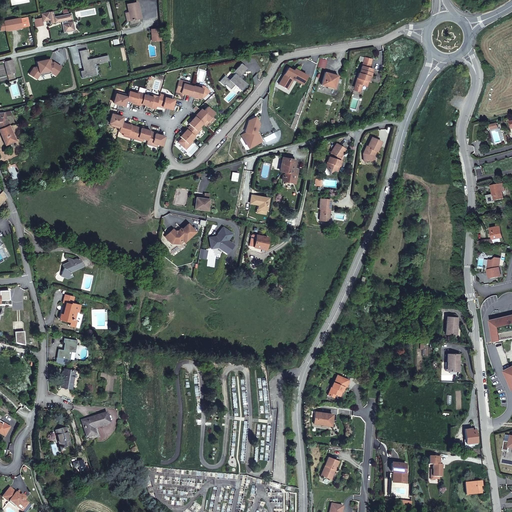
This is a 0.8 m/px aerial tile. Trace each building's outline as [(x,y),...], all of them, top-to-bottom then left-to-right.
[(141,18),(137,2),(127,4),(129,11),(129,13),(130,13),(132,20),(141,18)] [(71,14),(54,17),(53,11),(49,12),(50,20),(51,23),(62,21),(65,21),(65,24),(62,24),(64,32),(74,30),(73,22),(72,22),(72,19),(71,14)] [(50,20),(49,12),(41,13),(43,22),(50,20)] [(20,18),(4,21),(4,23),(6,31),(22,28),(22,27),(28,26),(27,17),(20,18)] [(160,29),(151,29),(151,41),(161,40),(160,29)] [(87,49),(79,51),(82,66),(85,65),(86,70),(83,70),(80,71),(82,78),(92,76),(91,69),(95,68),(94,64),(99,63),(98,57),(87,60),(87,57),(89,57),(87,49)] [(34,68),(29,74),(37,79),(39,75),(40,75),(39,73),(50,71),(51,73),(52,73),(55,75),(61,67),(54,62),(51,63),(49,63),(48,59),(37,62),(38,67),(34,68)] [(14,68),(12,60),(4,61),(7,70),(14,68)] [(370,64),(363,61),(360,73),(359,73),(355,86),(361,88),(362,85),(367,86),(368,81),(367,80),(368,76),(370,76),(370,77),(373,69),(369,67),(370,64)] [(224,76),(219,82),(224,86),(225,85),(230,90),(234,85),(239,90),(245,83),(239,77),(247,69),(241,63),(233,72),(234,74),(229,80),(224,76)] [(288,68),(279,85),(284,88),(287,83),(290,85),(293,80),(302,85),(307,76),(295,69),(293,73),(291,72),(292,71),(288,68)] [(337,75),(325,71),(321,85),(334,88),(337,75)] [(181,93),(201,98),(201,96),(204,98),(210,91),(205,86),(199,85),(198,87),(194,86),(193,86),(188,85),(184,84),(185,81),(180,80),(177,90),(181,92),(181,93)] [(128,95),(126,101),(133,103),(133,102),(141,104),(148,106),(148,105),(156,108),(157,105),(164,107),(171,109),(174,100),(169,99),(165,98),(166,96),(160,94),(159,97),(153,95),(152,97),(149,96),(144,95),(144,94),(138,92),(137,94),(134,93),(129,92),(128,95)] [(126,101),(128,95),(123,94),(122,96),(118,94),(116,94),(115,98),(113,103),(110,102),(108,108),(110,108),(108,114),(112,115),(109,124),(115,125),(115,127),(120,129),(121,123),(123,118),(117,116),(118,110),(117,110),(118,105),(124,106),(126,101)] [(182,139),(179,143),(186,149),(193,142),(191,140),(202,129),(200,127),(204,123),(207,120),(209,121),(212,118),(216,113),(208,107),(205,110),(203,109),(189,124),(190,125),(180,137),(182,139)] [(5,116),(4,113),(1,113),(0,113),(0,127),(9,124),(5,116)] [(249,148),(261,142),(256,132),(259,124),(257,124),(257,122),(255,118),(249,121),(246,132),(248,132),(242,136),(249,148)] [(131,126),(121,123),(120,129),(118,132),(128,135),(127,138),(138,140),(139,138),(143,140),(148,141),(150,134),(150,133),(151,132),(141,129),(141,130),(131,127),(131,126)] [(15,140),(9,126),(9,124),(0,127),(0,132),(5,145),(15,140)] [(162,146),(165,137),(155,134),(155,135),(150,134),(148,141),(147,144),(152,146),(153,144),(157,145),(162,146)] [(381,142),(372,137),(368,146),(367,145),(365,150),(366,150),(365,153),(363,153),(364,161),(374,160),(374,157),(374,155),(376,151),(377,152),(381,142)] [(345,149),(336,143),(331,152),(333,154),(330,157),(328,156),(327,162),(330,162),(329,168),(330,172),(337,171),(341,161),(339,160),(340,158),(342,154),(345,149)] [(292,169),(294,161),(283,158),(280,172),(285,172),(291,174),(292,169)] [(291,174),(285,172),(284,175),(283,175),(282,181),(294,183),(296,175),(291,174)] [(505,191),(503,183),(492,185),(493,195),(488,196),(489,203),(495,202),(495,200),(504,199),(502,192),(505,191)] [(209,194),(204,194),(204,196),(204,199),(196,198),(195,208),(207,210),(209,194)] [(268,198),(251,195),(250,203),(258,205),(258,209),(266,211),(268,198)] [(331,200),(320,199),(319,209),(321,209),(320,220),(329,221),(330,214),(329,212),(329,210),(330,210),(331,200)] [(184,242),(195,232),(188,224),(182,230),(177,225),(166,236),(172,242),(179,242),(182,240),(184,242)] [(503,238),(500,226),(500,224),(490,227),(493,239),(493,240),(503,238)] [(227,240),(232,234),(223,227),(218,234),(218,237),(217,238),(215,236),(209,237),(211,248),(220,247),(225,251),(227,250),(232,244),(227,240)] [(267,237),(256,235),(251,234),(248,250),(260,252),(260,249),(265,250),(267,237)] [(482,242),(479,242),(479,249),(494,247),(493,240),(482,242)] [(233,245),(232,244),(227,250),(225,251),(224,252),(227,254),(233,245)] [(80,260),(76,258),(66,263),(66,264),(63,266),(64,268),(61,276),(68,278),(73,276),(71,272),(83,266),(80,260)] [(488,270),(490,279),(501,276),(499,268),(501,259),(496,258),(492,260),(489,260),(489,266),(490,270),(488,270)] [(78,312),(80,305),(72,303),(73,297),(65,295),(63,303),(64,303),(66,303),(63,315),(61,314),(60,319),(70,322),(69,325),(74,326),(76,320),(74,320),(76,311),(78,312)] [(457,327),(458,318),(447,316),(445,334),(455,335),(456,327),(457,327)] [(511,316),(491,321),(493,329),(492,329),(495,344),(497,343),(495,332),(502,331),(500,322),(511,318),(511,316)] [(495,332),(497,343),(502,343),(501,341),(511,338),(511,368),(506,371),(510,378),(509,378),(511,384),(511,318),(500,322),(502,331),(495,332)] [(15,332),(15,343),(25,343),(24,331),(15,332)] [(75,352),(77,340),(64,338),(64,341),(64,342),(65,342),(63,350),(58,349),(56,361),(67,362),(68,359),(70,359),(71,351),(75,352)] [(459,371),(459,354),(447,354),(447,362),(445,362),(445,371),(459,371)] [(75,370),(64,368),(61,386),(71,388),(75,370)] [(347,388),(350,380),(338,375),(334,382),(328,395),(334,397),(335,394),(340,396),(342,391),(341,390),(343,386),(347,388)] [(314,423),(332,426),(333,415),(326,414),(326,416),(321,415),(322,412),(315,411),(314,421),(312,420),(311,423),(314,423)] [(106,413),(82,421),(83,423),(84,423),(85,426),(83,426),(87,437),(93,435),(91,428),(93,427),(93,428),(109,423),(106,413)] [(0,433),(5,436),(10,427),(3,422),(1,426),(0,425),(0,433)] [(71,445),(67,428),(55,431),(59,447),(59,448),(60,452),(64,451),(64,447),(71,445)] [(465,429),(466,440),(466,443),(465,443),(465,448),(472,447),(472,443),(477,442),(476,430),(472,430),(472,428),(465,429)] [(511,435),(511,442),(505,441),(503,450),(509,451),(510,447),(511,447),(511,435)] [(439,464),(439,456),(428,456),(428,464),(432,464),(431,469),(429,469),(429,476),(434,476),(434,478),(438,478),(438,476),(441,477),(441,471),(439,471),(439,464)] [(339,461),(329,457),(321,475),(330,478),(334,469),(335,469),(339,461)] [(86,464),(85,462),(83,462),(83,460),(72,463),(74,467),(78,466),(81,475),(89,472),(86,464)] [(391,472),(394,472),(395,472),(395,479),(398,483),(407,483),(407,474),(406,474),(407,465),(392,463),(391,472)] [(481,481),(465,483),(466,495),(481,493),(480,486),(482,486),(481,481)] [(26,498),(21,494),(20,496),(17,494),(16,493),(11,498),(5,493),(2,497),(8,503),(9,501),(22,511),(28,503),(24,500),(26,498)] [(341,511),(343,506),(332,503),(329,511),(341,511)]
